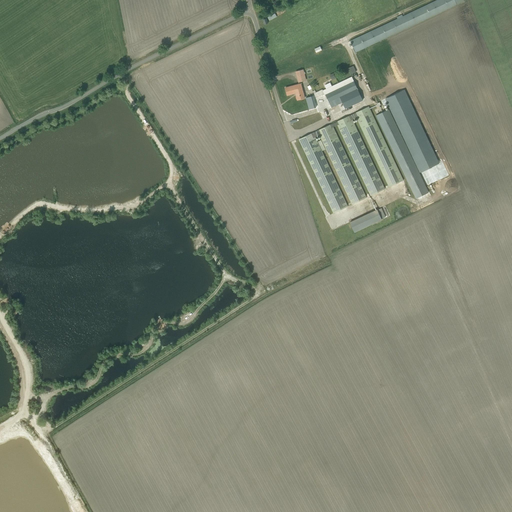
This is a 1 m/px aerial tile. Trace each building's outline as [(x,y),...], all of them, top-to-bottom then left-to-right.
[(397,18),(350,41),(352,46),(355,52),(364,48),(369,46),(374,43),(457,4),(464,1),(463,0),(436,0),(414,11),(402,16),(402,15),(396,17),(397,18)] [(349,74),(355,71),(353,65),(347,68),(349,74)] [(299,82),(306,80),(303,69),(296,71),(299,82)] [(341,92),(356,85),(352,77),(337,84),(341,92)] [(304,98),(303,93),(302,91),(300,84),(285,88),(287,95),(295,93),(297,100),(304,98)] [(323,91),(327,99),(341,92),(337,84),(323,91)] [(356,85),(341,92),(327,99),(331,108),(359,94),(356,85)] [(313,96),(305,98),(309,110),(316,108),(313,96)] [(299,139),(333,213),(348,206),(315,137),(319,135),(352,204),(366,197),(333,127),(337,125),(370,195),(385,189),(352,119),(356,117),(389,187),(403,180),(368,106),(299,139)] [(416,198),(428,192),(388,109),(376,115),(416,198)] [(377,209),(349,222),(354,232),(381,219),(385,217),(381,208),(377,210),(377,209)] [(33,469),(42,463),(40,460),(31,466),(33,469)]
